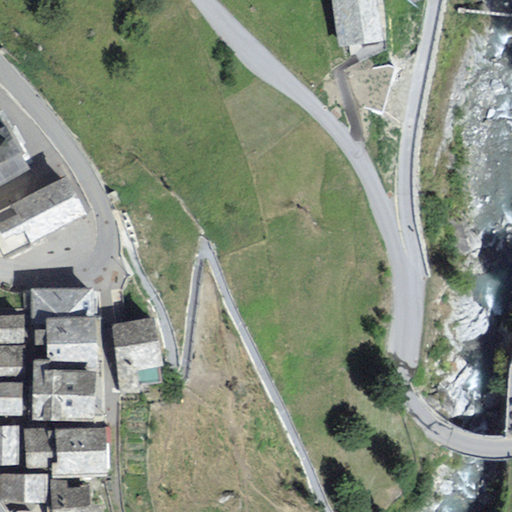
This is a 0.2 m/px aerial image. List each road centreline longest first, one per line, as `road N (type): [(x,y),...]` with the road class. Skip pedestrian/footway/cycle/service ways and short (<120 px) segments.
road 1 (unclassified): [(407,301),(365,171),(326,119),(203,0)]
road 2 (residential): [(0,63),(82,170),(107,243),(89,267),(43,276),(0,269)]
road 3 (residential): [(407,301),(416,262),(403,167),(434,0)]
road 4 (unclassified): [(506,446),(448,436),(411,404),(400,377),(407,301)]
